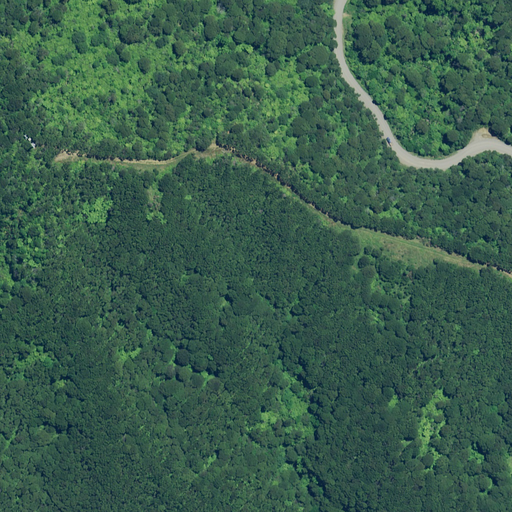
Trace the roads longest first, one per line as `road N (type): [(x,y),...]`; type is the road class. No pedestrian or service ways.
road 1 (track): [(511,277),(338,222),(219,144),(172,160),(58,156)]
road 2 (unclassified): [(342,0),(342,70),(395,148),(433,156),(475,139),(511,149)]
